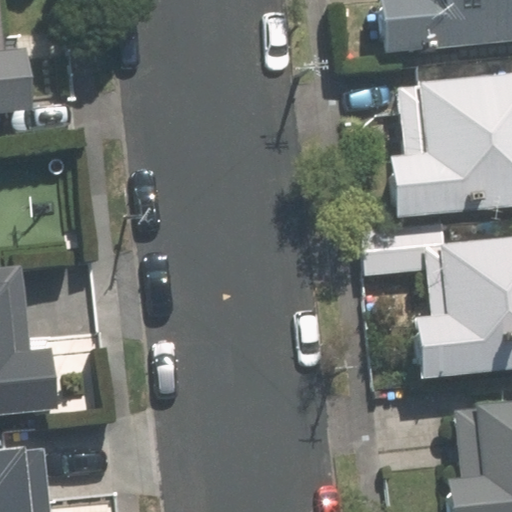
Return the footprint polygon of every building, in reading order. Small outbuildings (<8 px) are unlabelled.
[(511,0),(380,0),(385,50),(511,38),(511,0)] [(0,109),(34,107),(28,44),(3,46),(0,15),(0,109)] [(391,152),(396,213),(511,202),(511,72),(397,83),(403,151),(391,152)] [(416,314),(422,374),(511,366),(511,234),(425,243),(431,313),(416,314)] [(0,414),(55,409),(49,347),(31,349),(23,262),(0,263),(0,414)] [(511,511),(511,399),(443,406),(452,511),(511,511)] [(0,511),(72,511),(72,509),(52,511),(46,446),(0,450),(0,511)]
